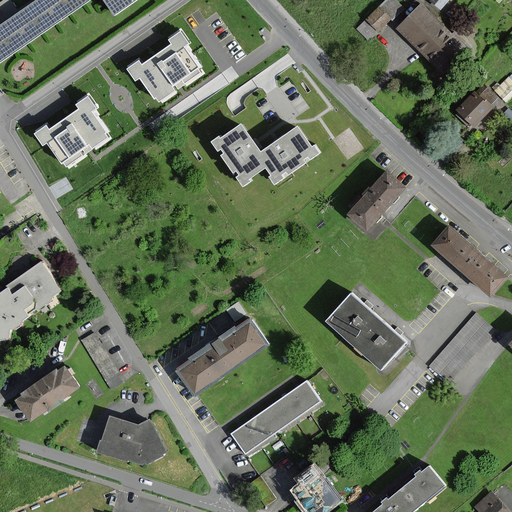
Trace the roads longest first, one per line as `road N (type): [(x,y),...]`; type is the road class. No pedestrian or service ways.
road 1 (residential): [(225,509),(0,125)]
road 2 (tertiary): [(511,241),(390,137),(259,0)]
road 3 (unclassified): [(225,509),(0,436)]
road 4 (residential): [(176,0),(0,121)]
